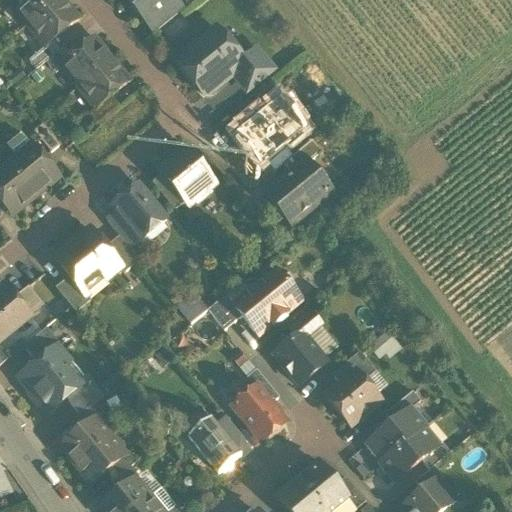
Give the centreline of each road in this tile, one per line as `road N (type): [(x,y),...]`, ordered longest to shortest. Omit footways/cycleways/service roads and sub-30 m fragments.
road 1 (residential): [(0,261),(185,108),(95,0)]
road 2 (unknown): [(315,434),(280,352),(235,282)]
road 3 (residential): [(223,511),(315,434)]
